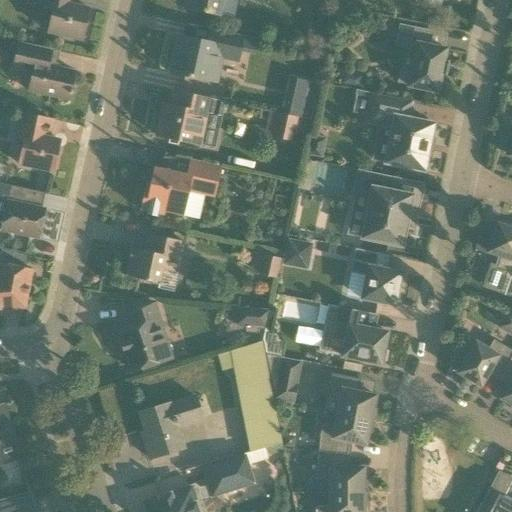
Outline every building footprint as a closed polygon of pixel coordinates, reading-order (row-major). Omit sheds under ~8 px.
[(53,10),(48,32),(82,40),(89,9),(72,5),(73,0),(43,0),(42,8),(53,10)] [(185,0),(184,8),(218,15),(221,0),(185,0)] [(323,46),(327,27),(309,23),(305,42),(323,46)] [(408,84),(408,86),(437,92),(441,73),(443,73),(445,63),(443,63),(446,49),(426,45),(429,31),(399,25),(395,46),(415,50),(411,70),(401,68),(399,82),(408,84)] [(170,73),(216,83),(222,59),(238,62),(244,36),(209,29),(206,41),(178,35),(170,73)] [(0,62),(7,64),(11,45),(0,42),(0,62)] [(32,73),(28,91),(68,100),(70,94),(72,94),(73,90),(71,90),(75,72),(51,66),(55,51),(59,52),(60,51),(19,43),(13,69),(32,73)] [(357,90),(359,79),(345,76),(343,87),(357,90)] [(303,102),(300,116),(312,119),(320,84),(308,82),(303,102)] [(202,129),(209,98),(173,90),(170,106),(163,104),(156,136),(192,144),(199,145),(199,144),(202,129)] [(402,167),(416,170),(424,171),(427,154),(430,155),(432,142),(430,141),(433,124),(408,119),(411,102),(372,94),(367,116),(366,123),(378,125),(392,128),(384,163),(402,167)] [(24,141),(18,164),(52,172),(59,140),(48,138),(52,121),(21,114),(15,139),(24,141)] [(293,142),(295,133),(309,136),(312,121),(299,118),(277,114),(273,138),(293,142)] [(321,159),(326,139),(311,135),(306,156),(321,159)] [(214,198),(221,167),(190,160),(186,175),(154,168),(150,183),(146,182),(140,210),(147,212),(146,215),(156,217),(157,214),(163,215),(164,212),(183,216),(188,192),(214,198)] [(370,197),(362,238),(401,246),(407,215),(415,216),(421,185),(359,172),(354,194),(370,197)] [(0,230),(38,239),(45,209),(41,208),(44,193),(0,183),(0,230)] [(511,296),(511,229),(497,224),(487,252),(499,256),(496,268),(505,271),(498,292),(511,296)] [(125,276),(158,284),(162,270),(177,273),(184,242),(148,234),(144,251),(131,248),(125,276)] [(475,247),(484,250),(486,239),(478,236),(475,247)] [(307,270),(313,244),(287,239),(282,265),(307,270)] [(365,276),(361,299),(394,306),(395,303),(397,303),(400,289),(398,289),(401,273),(385,270),(388,256),(355,249),(350,272),(365,276)] [(263,254),(258,274),(276,278),(280,258),(263,254)] [(0,309),(23,307),(31,271),(0,264),(0,309)] [(171,359),(153,302),(123,300),(131,326),(114,331),(122,356),(127,355),(132,371),(171,359)] [(344,340),(341,357),(381,365),(381,362),(386,361),(388,352),(384,349),(387,332),(364,328),(367,313),(329,305),(324,327),(334,329),(333,334),(336,339),(344,340)] [(236,307),(234,326),(245,326),(246,332),(257,332),(259,328),(264,328),(269,309),(236,307)] [(264,328),(262,338),(263,341),(265,355),(280,358),(283,342),(277,340),(278,335),(268,333),(268,329),(264,328)] [(456,338),(467,344),(470,339),(459,333),(458,335),(456,338)] [(511,351),(493,340),(487,349),(475,342),(465,359),(462,357),(456,367),(460,369),(457,373),(480,386),(489,370),(500,377),(511,355),(511,351)] [(233,368),(249,453),(282,443),(274,401),(265,355),(263,341),(217,355),(221,372),(233,368)] [(265,355),(274,401),(293,404),(302,362),(265,355)] [(511,355),(500,377),(510,383),(508,386),(500,398),(511,405),(510,408),(511,409),(511,355)] [(340,401),(337,414),(375,421),(374,420),(376,410),(372,409),(375,396),(357,392),(360,379),(331,374),(326,399),(340,401)] [(150,459),(183,448),(177,428),(202,420),(195,398),(170,406),(169,404),(139,413),(148,441),(144,442),(150,459)] [(0,445),(14,441),(3,405),(0,406),(0,445)] [(321,425),(318,452),(346,455),(347,441),(365,445),(368,432),(372,433),(374,422),(375,422),(375,421),(337,414),(335,426),(321,425)] [(294,448),(296,437),(284,435),(283,447),(294,448)] [(344,468),(346,455),(318,452),(315,479),(329,480),(329,493),(368,493),(368,492),(367,492),(367,481),(363,481),(363,468),(344,468)] [(212,496),(253,483),(244,456),(203,469),(212,496)] [(511,511),(511,495),(505,492),(511,479),(511,478),(511,477),(501,472),(498,471),(476,511),(511,511)] [(197,500),(193,497),(190,488),(145,502),(147,511),(200,511),(201,511),(200,507),(199,503),(197,500)] [(0,511),(35,511),(29,491),(0,500),(0,511)] [(314,507),(314,511),(362,511),(363,505),(367,505),(367,494),(368,494),(368,493),(329,493),(329,505),(314,507)]
